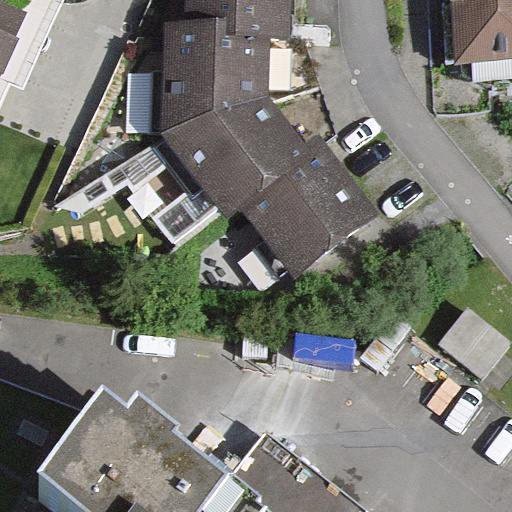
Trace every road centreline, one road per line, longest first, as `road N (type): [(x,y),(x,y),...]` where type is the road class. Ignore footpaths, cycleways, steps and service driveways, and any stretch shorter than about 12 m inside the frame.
road 1 (residential): [(447,511),(272,402),(0,359)]
road 2 (residential): [(511,256),(376,84),(356,0)]
road 3 (unknown): [(106,0),(66,87),(27,110)]
